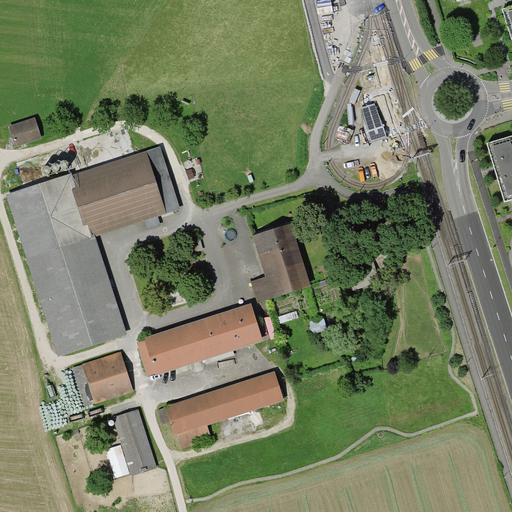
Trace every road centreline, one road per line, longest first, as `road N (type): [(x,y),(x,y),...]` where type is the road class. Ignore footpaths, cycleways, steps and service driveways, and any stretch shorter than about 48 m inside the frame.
road 1 (track): [(0,157),(116,124),(141,127),(170,149),(192,217)]
road 2 (track): [(0,200),(46,359),(126,343)]
road 3 (primary): [(437,128),(475,274),(503,332)]
road 4 (primary): [(503,332),(463,173),(465,130)]
road 5 (track): [(135,327),(126,343),(183,511)]
